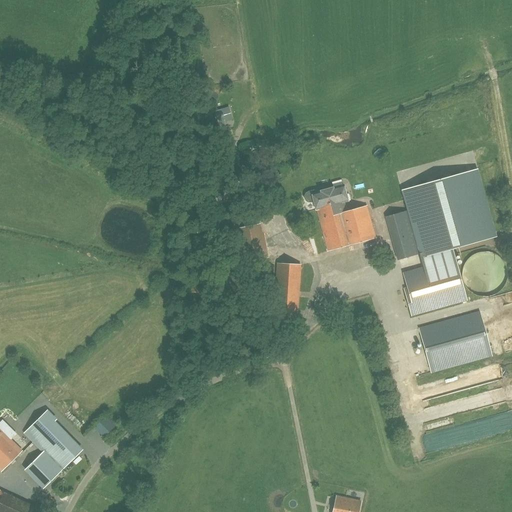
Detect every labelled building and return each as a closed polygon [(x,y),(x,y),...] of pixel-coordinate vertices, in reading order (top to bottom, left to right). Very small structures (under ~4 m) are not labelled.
[(227,130),(221,109),(214,112),(216,119),(220,132),(227,130)] [(420,257),(452,248),(496,236),(477,170),(402,192),(420,257)] [(316,210),(316,209),(327,250),(375,237),(366,206),(347,212),(344,202),(348,201),(343,185),(315,192),(314,190),(312,191),(309,192),(306,192),(305,194),(304,196),(304,197),(304,199),(305,200),(306,201),(308,202),(309,202),(310,202),(311,202),(314,201),(316,210)] [(387,217),(399,259),(418,254),(406,211),(387,217)] [(255,261),(270,259),(263,224),(241,228),(249,268),(256,266),(255,261)] [(466,301),(454,258),(423,267),(403,273),(407,288),(403,288),(411,316),(466,301)] [(297,322),(300,265),(277,264),(273,320),(297,322)] [(191,284),(191,297),(209,298),(210,285),(191,284)] [(431,372),(491,356),(479,312),(419,328),(431,372)] [(473,388),(482,385),(477,369),(468,372),(473,388)] [(26,468),(44,487),(81,451),(53,423),(55,421),(46,411),(25,431),(44,451),(26,468)] [(94,427),(105,437),(118,423),(106,412),(94,427)] [(0,430),(0,469),(1,471),(21,451),(0,430)] [(0,511),(17,511),(23,501),(0,490),(0,511)] [(333,511),(357,511),(360,501),(336,496),(333,511)]
